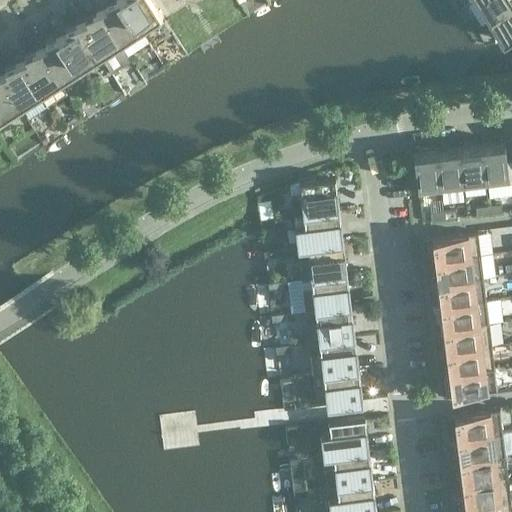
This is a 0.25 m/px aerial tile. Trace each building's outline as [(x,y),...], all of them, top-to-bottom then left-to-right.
[(122,0),(119,0),(98,9),(100,12),(102,12),(120,40),(121,39),(139,28),(140,27),(122,0)] [(152,1),(152,0),(122,0),(140,27),(139,28),(140,30),(163,16),(153,0),(152,1)] [(511,2),(511,0),(478,0),(490,18),(511,2)] [(511,2),(490,18),(505,41),(506,40),(504,38),(507,36),(510,41),(511,40),(511,2)] [(102,12),(100,12),(78,22),(80,25),(81,25),(99,53),(98,54),(100,56),(122,42),(121,39),(120,40),(102,12)] [(81,25),(80,25),(58,35),(60,38),(61,38),(79,66),(98,54),(99,53),(81,25)] [(61,38),(60,38),(38,48),(40,51),(41,51),(59,79),(60,78),(79,66),(61,38)] [(41,51),(40,51),(18,61),(20,64),(21,64),(39,92),(38,93),(39,95),(62,80),(60,78),(59,79),(41,51)] [(21,64),(20,64),(0,72),(0,77),(1,77),(19,105),(20,104),(38,93),(39,92),(21,64)] [(1,77),(0,77),(0,120),(22,106),(20,104),(19,105),(1,77)] [(481,144),(486,180),(486,185),(511,181),(511,159),(507,160),(505,141),(481,144)] [(481,144),(459,147),(463,183),(486,180),(481,144)] [(464,187),(463,183),(459,147),(436,149),(440,185),(441,185),(442,190),(464,187)] [(419,193),(442,190),(441,185),(440,185),(436,149),(414,152),(419,193)] [(318,178),(317,172),(299,178),(301,192),(291,194),(294,214),(303,213),(339,208),(335,176),(318,178)] [(270,199),(269,190),(257,195),(258,200),(270,199)] [(501,203),(489,205),(490,212),(502,210),(501,203)] [(477,214),(490,212),(489,205),(476,206),(477,214)] [(343,240),(339,208),(303,213),(305,224),(295,225),(298,246),(307,245),(343,240)] [(444,210),(444,218),(457,216),(456,209),(444,210)] [(432,219),(444,218),(444,210),(431,212),(432,219)] [(272,217),(260,218),(261,225),(273,224),(272,217)] [(478,231),(445,235),(424,238),(427,261),(435,260),(435,259),(471,255),(481,254),(478,231)] [(347,272),(343,240),(307,245),(309,256),(299,257),(302,278),(311,276),(347,272)] [(276,248),(264,250),(265,257),(277,256),(276,248)] [(484,276),(481,254),(471,255),(435,259),(435,260),(436,269),(435,269),(437,282),(484,276)] [(351,304),(347,272),(311,276),(313,288),(303,289),(306,309),(315,308),(351,304)] [(486,299),(484,276),(437,282),(437,287),(439,287),(439,291),(438,292),(440,304),(486,299)] [(280,280),(268,282),(269,289),(281,287),(280,280)] [(489,321),(486,299),(440,304),(440,310),(442,310),(442,314),(441,314),(442,327),(489,321)] [(355,335),(351,304),(315,308),(317,319),(307,321),(310,341),(319,340),(355,335)] [(284,312),(272,313),(273,320),(285,319),(284,312)] [(492,344),(489,321),(442,327),(443,332),(444,332),(445,337),(444,337),(445,350),(492,344)] [(359,367),(355,335),(319,340),(320,351),(311,352),(313,373),(323,372),(359,367)] [(288,344),(276,345),(277,352),(288,351),(288,344)] [(495,366),(492,344),(445,350),(446,355),(447,355),(448,359),(446,359),(448,371),(448,372),(485,368),(485,367),(495,366)] [(498,389),(495,366),(485,367),(485,368),(448,372),(448,371),(441,372),(444,395),(498,389)] [(363,400),(359,367),(323,372),(327,404),(363,400)] [(292,376),(280,377),(280,384),(292,383),(292,376)] [(500,408),(458,413),(446,415),(449,438),(457,437),(457,436),(493,432),(493,433),(503,431),(500,408)] [(369,448),(365,415),(329,420),(330,432),(321,433),(323,453),(333,452),(369,448)] [(298,431),(297,424),(286,425),(286,432),(298,431)] [(506,453),(503,431),(493,433),(493,432),(457,436),(457,437),(458,446),(457,446),(459,459),(506,453)] [(373,480),(369,448),(333,452),(337,484),(373,480)] [(508,476),(506,453),(459,459),(459,464),(461,464),(461,469),(460,469),(461,481),(508,476)] [(302,456),(290,458),(290,465),(302,463),(302,456)] [(511,498),(508,476),(461,481),(462,487),(463,487),(464,491),(463,491),(464,504),(511,498)] [(371,511),(377,511),(373,480),(337,484),(338,495),(329,496),(330,511),(371,511)] [(305,488),(294,489),(294,496),(306,495),(305,488)] [(511,511),(511,505),(511,498),(464,504),(465,509),(466,509),(466,511),(511,511)]
